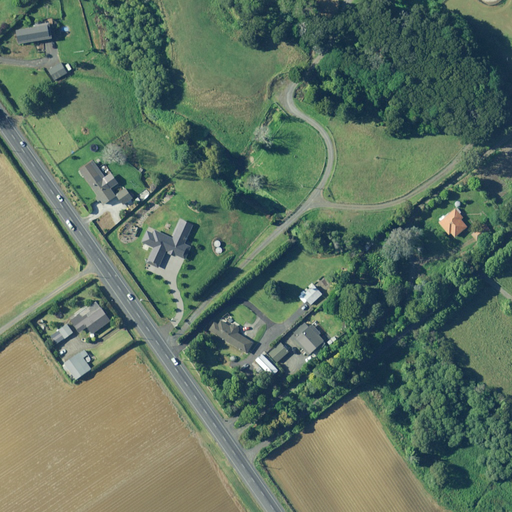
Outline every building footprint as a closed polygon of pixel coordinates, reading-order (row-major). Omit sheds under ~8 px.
[(35,27),(16,30),(18,44),(52,39),(49,23),(44,23),(43,22),(38,22),(39,24),(35,25),(35,27)] [(61,62),(48,69),(54,80),(67,73),(61,62)] [(132,192),(130,194),(126,187),(116,195),(111,188),(119,183),(112,172),(105,177),(93,160),(80,169),(98,195),(95,197),(99,202),(101,200),(104,204),(117,195),(124,204),(133,197),(135,196),(132,192)] [(462,212),(457,207),(439,222),(449,235),(452,233),(456,237),(468,227),(462,219),(464,218),(463,217),(467,214),(464,210),(462,212)] [(486,223),(472,234),(477,241),(492,230),(486,223)] [(132,262),(127,265),(133,274),(138,271),(132,262)] [(305,292),(303,290),(301,293),(301,294),(299,296),(305,302),(307,300),(311,305),(323,294),(314,284),(305,292)] [(87,313),(84,309),(70,318),(80,332),(87,327),(92,334),(111,321),(101,306),(97,309),(96,307),(87,313)] [(231,324),(230,325),(221,320),(219,323),(214,320),(208,330),(247,353),(254,342),(238,333),(239,331),(239,330),(239,329),(239,328),(239,327),(239,326),(238,326),(238,325),(237,325),(237,324),(236,324),(235,324),(234,324),(233,324),(232,324),(231,324)] [(322,352),(337,339),(334,336),(332,338),(317,320),(309,326),(297,337),(294,339),(308,356),(318,347),(322,352)] [(59,329),(65,338),(74,332),(67,323),(59,329)] [(290,351),(280,341),(268,352),(278,362),(290,351)] [(84,358),(89,353),(85,347),(64,363),(77,379),(92,368),(84,358)] [(262,354),(256,360),(272,376),(278,370),(262,354)]
